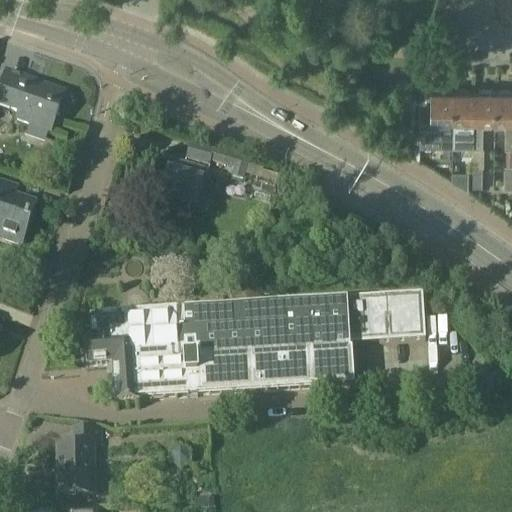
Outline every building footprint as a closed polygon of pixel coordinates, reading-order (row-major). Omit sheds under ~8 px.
[(329,0),(321,0),(318,12),(336,17),(337,13),(340,3),(329,0)] [(50,135),(63,95),(7,76),(0,96),(0,110),(19,117),(17,124),(50,135)] [(418,130),(418,146),(442,146),(442,123),(453,123),(453,91),(431,91),(431,123),(418,122),(418,130)] [(473,91),(453,91),(453,123),(453,146),(453,147),(474,147),(474,123),(473,91)] [(494,123),(495,91),(473,91),(474,147),(482,147),(483,123),(494,123)] [(511,147),(511,91),(495,91),(494,123),(507,123),(506,147),(511,147)] [(408,129),(408,149),(418,149),(418,146),(418,130),(408,129)] [(212,164),(215,151),(193,145),(188,161),(211,167),(212,164)] [(215,151),(212,164),(223,167),(226,154),(215,151)] [(238,157),(232,178),(244,181),(245,175),(248,164),(249,161),(238,157)] [(180,162),(177,174),(204,182),(206,182),(209,171),(180,162)] [(248,164),(245,175),(260,179),(276,184),(278,175),(262,170),(263,168),(248,164)] [(503,188),(511,187),(511,164),(503,165),(503,188)] [(474,185),(483,185),(483,165),(474,165),(474,185)] [(470,189),(470,171),(453,171),(453,180),(470,189)] [(206,219),(211,203),(199,199),(204,183),(167,172),(157,205),(194,216),(195,215),(206,219)] [(0,242),(21,249),(35,210),(12,202),(15,192),(0,187),(0,242)] [(357,390),(354,345),(427,341),(424,299),(352,303),(352,306),(91,323),(92,346),(84,347),(86,371),(114,369),(116,410),(140,409),(140,404),(357,390)] [(94,500),(94,449),(100,449),(100,432),(74,432),(74,449),(57,449),(58,500),(94,500)] [(307,492),(306,511),(477,511),(477,492),(307,492)] [(198,500),(198,509),(213,509),(213,500),(198,500)]
